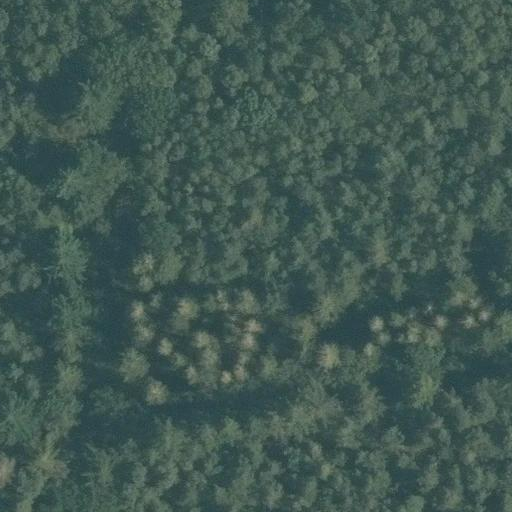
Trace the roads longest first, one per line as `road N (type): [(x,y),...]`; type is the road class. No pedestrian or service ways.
road 1 (track): [(78,439),(84,322),(127,0)]
road 2 (track): [(78,439),(511,354)]
